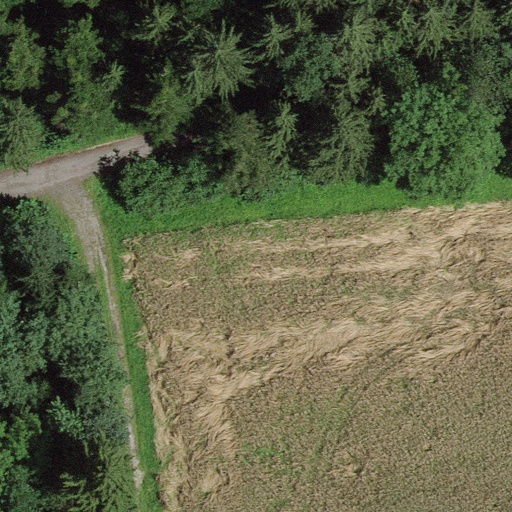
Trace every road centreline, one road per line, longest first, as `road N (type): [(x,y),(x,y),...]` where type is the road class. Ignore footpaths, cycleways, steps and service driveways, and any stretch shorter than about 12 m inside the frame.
road 1 (track): [(511,29),(0,164)]
road 2 (track): [(78,142),(130,397),(171,511)]
